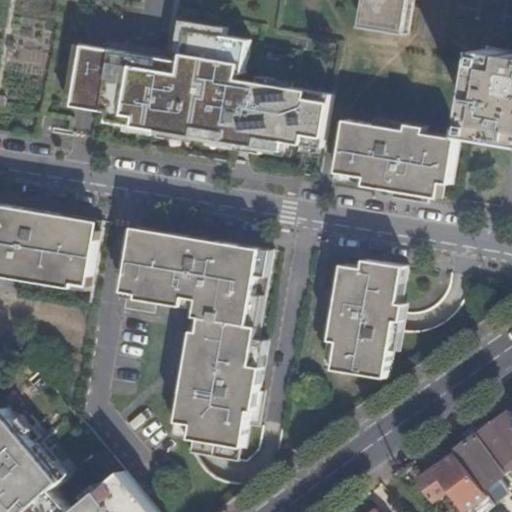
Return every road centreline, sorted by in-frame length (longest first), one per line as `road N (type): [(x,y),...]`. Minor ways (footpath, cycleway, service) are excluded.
road 1 (unclassified): [(0,164),(511,251)]
road 2 (primary): [(511,347),(280,511)]
road 3 (unknown): [(325,220),(277,446)]
